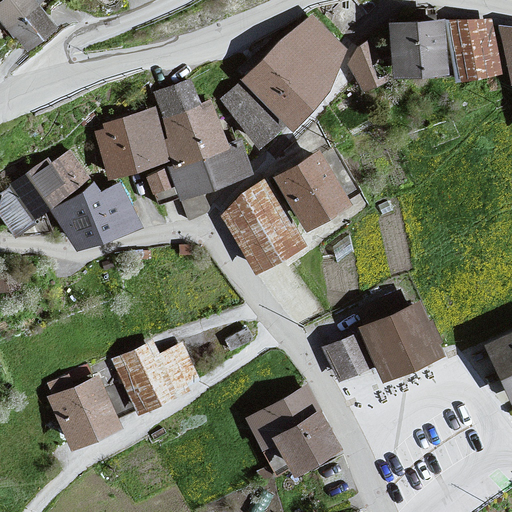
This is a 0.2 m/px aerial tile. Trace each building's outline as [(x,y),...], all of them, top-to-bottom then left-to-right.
[(38,0),(2,0),(0,2),(0,18),(23,47),(55,21),(38,0)] [(343,39),(307,6),(257,45),(237,72),(243,72),(277,110),(343,39)] [(493,18),(448,24),(456,80),(502,73),(493,18)] [(449,72),(444,19),(389,24),(393,77),(449,72)] [(511,24),(498,25),(509,80),(511,79),(511,24)] [(356,39),(348,57),(361,89),(391,77),(373,32),(356,39)] [(191,70),(146,85),(152,101),(169,149),(173,160),(145,170),(149,183),(173,174),(177,186),(249,161),(238,130),(225,134),(211,94),(200,97),(191,70)] [(243,72),(220,93),(254,131),(277,110),(243,72)] [(101,122),(93,127),(105,168),(169,149),(152,101),(101,115),(101,122)] [(315,137),(268,165),(300,217),(346,190),(315,137)] [(45,152),(0,186),(0,213),(12,228),(46,202),(90,168),(68,141),(49,156),(45,152)] [(89,175),(46,202),(68,241),(142,216),(119,171),(93,184),(89,175)] [(264,177),(215,207),(250,264),(299,234),(264,177)] [(357,325),(380,381),(441,354),(418,299),(357,325)] [(511,327),(481,341),(511,410),(511,409),(511,327)] [(320,348),(337,383),(370,369),(355,333),(320,348)] [(147,337),(108,357),(134,410),(204,377),(183,335),(153,350),(147,337)] [(100,376),(49,399),(72,450),(123,427),(100,376)] [(304,378),(242,411),(258,441),(271,435),(286,463),(335,437),(304,378)]
